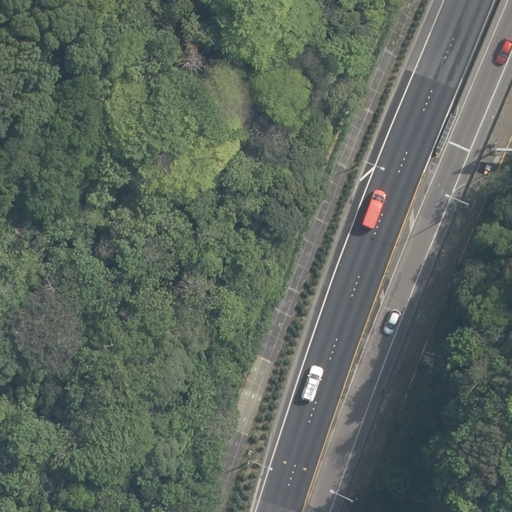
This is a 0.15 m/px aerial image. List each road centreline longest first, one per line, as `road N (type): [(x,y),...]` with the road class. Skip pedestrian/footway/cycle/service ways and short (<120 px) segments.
road 1 (motorway): [(291,511),(344,318),(471,0)]
road 2 (motorway): [(511,18),(363,383),(298,511)]
